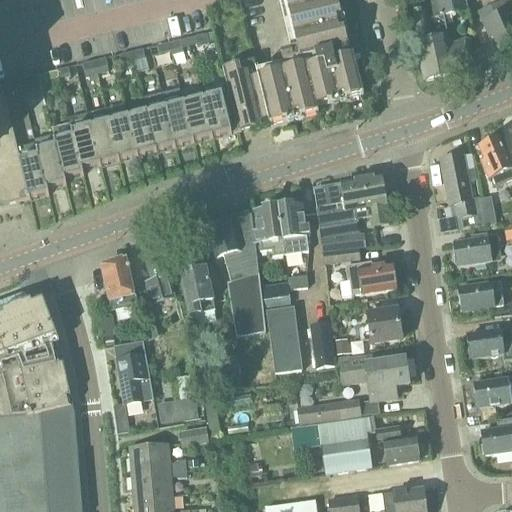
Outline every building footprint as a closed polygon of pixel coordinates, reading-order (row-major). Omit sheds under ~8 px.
[(240,77),(238,67),(223,71),(229,96),(237,136),(269,128),(318,116),(316,110),(362,98),(361,92),(353,58),(350,59),(335,0),(284,0),(301,69),(250,81),(248,75),(240,77)] [(434,0),(438,20),(466,15),(462,0),(434,0)] [(499,18),(496,11),(484,16),(487,23),(481,25),(487,39),(491,38),(499,55),(511,49),(511,24),(507,14),(499,18)] [(429,30),(426,20),(425,14),(409,17),(412,33),(429,30)] [(450,53),(449,49),(447,40),(444,27),(436,29),(434,18),(426,20),(429,30),(431,30),(436,56),(450,53)] [(442,81),(436,56),(431,30),(429,30),(412,33),(423,84),(442,81)] [(207,39),(194,41),(196,50),(209,47),(207,39)] [(436,56),(442,81),(454,79),(454,78),(471,71),(474,67),(470,46),(465,43),(449,49),(450,53),(436,56)] [(169,48),(171,56),(183,53),(181,45),(169,48)] [(171,56),(169,48),(157,50),(160,59),(171,56)] [(144,54),(132,57),(134,65),(146,62),(144,54)] [(134,65),(132,57),(120,60),(122,68),(134,65)] [(96,66),(98,75),(110,72),(107,64),(96,66)] [(98,75),(96,66),(84,69),(86,78),(98,75)] [(59,76),(61,84),(73,81),(71,73),(59,76)] [(61,84),(59,76),(47,79),(49,87),(61,84)] [(22,85),(24,94),(35,91),(33,83),(22,85)] [(24,94),(22,85),(10,88),(12,96),(24,94)] [(0,208),(29,202),(29,200),(2,88),(0,88),(0,208)] [(229,96),(202,103),(211,142),(237,136),(229,96)] [(183,107),(193,147),(211,142),(202,103),(183,107)] [(183,107),(165,112),(174,151),(193,147),(183,107)] [(146,117),(155,156),(174,151),(165,112),(146,117)] [(146,117),(127,122),(136,161),(155,156),(146,117)] [(109,126),(118,166),(136,161),(127,122),(109,126)] [(109,126),(91,131),(100,170),(118,166),(109,126)] [(72,135),(83,179),(84,179),(83,174),(100,170),(91,131),(72,135)] [(73,140),(55,145),(65,189),(66,189),(65,184),(83,179),(72,135),(71,136),(73,140)] [(498,142),(478,151),(484,165),(481,166),(487,182),(491,181),(496,191),(511,184),(511,176),(511,171),(498,142)] [(55,150),(37,154),(47,198),(48,198),(47,193),(65,189),(55,145),(54,145),(55,150)] [(29,202),(47,198),(37,154),(36,154),(37,159),(22,163),(31,200),(29,200),(29,202)] [(457,221),(477,218),(474,204),(471,205),(462,159),(440,164),(449,210),(455,209),(457,221)] [(313,193),(320,244),(348,240),(346,228),(357,226),(356,222),(369,220),(370,231),(388,228),(384,208),(385,208),(380,182),(376,179),(340,186),(340,188),(313,193)] [(277,210),(283,253),(284,259),(308,256),(306,240),(309,239),(307,228),(304,229),(301,210),(293,212),(292,208),(277,210)] [(491,208),(480,210),(484,230),(495,228),(491,208)] [(283,253),(277,210),(262,213),(262,216),(254,217),(256,235),(253,236),(255,248),(258,247),(259,256),(283,253)] [(215,262),(223,260),(230,287),(258,279),(255,250),(250,218),(206,232),(215,262)] [(511,228),(503,229),(505,245),(511,244),(511,228)] [(363,238),(348,240),(320,244),(322,256),(358,252),(364,251),(363,238)] [(459,272),(490,267),(488,254),(498,253),(496,240),(486,242),(485,240),(472,242),(473,245),(455,248),(459,272)] [(169,281),(173,280),(164,249),(143,255),(152,286),(145,288),(151,309),(175,302),(172,293),(169,281)] [(359,265),(358,252),(322,256),(323,269),(359,265)] [(126,262),(101,271),(111,314),(137,308),(126,262)] [(352,300),(395,293),(392,268),(371,271),(371,266),(345,270),(347,284),(349,284),(352,300)] [(188,320),(214,315),(212,305),(205,273),(179,279),(188,320)] [(307,278),(287,280),(289,292),(309,290),(307,278)] [(493,311),(503,310),(500,286),(489,288),(489,287),(459,292),(462,317),(493,312),(493,311)] [(263,295),(265,312),(291,309),(289,291),(263,295)] [(0,315),(27,305),(26,301),(24,300),(22,299),(20,300),(0,307),(0,315)] [(0,511),(80,511),(72,409),(59,352),(57,340),(41,300),(0,315),(0,511)] [(274,378),(302,374),(293,311),(266,315),(274,378)] [(371,347),(401,343),(396,313),(367,317),(368,329),(358,330),(360,345),(370,343),(371,347)] [(309,328),(315,372),(335,370),(329,325),(309,328)] [(148,344),(158,341),(154,329),(144,332),(148,344)] [(502,365),(511,363),(511,345),(509,333),(499,334),(468,338),(471,364),(501,359),(502,365)] [(334,343),(336,358),(352,356),(351,347),(347,347),(347,342),(334,343)] [(149,383),(142,345),(132,347),(135,361),(115,364),(123,409),(143,405),(139,384),(149,383)] [(408,388),(404,363),(403,353),(347,361),(348,368),(338,369),(341,390),(367,386),(370,407),(395,403),(393,390),(408,388)] [(224,395),(240,393),(235,361),(219,364),(224,395)] [(509,407),(511,406),(511,382),(506,383),(475,387),(478,412),(509,408),(509,407)] [(358,403),(316,409),(296,412),(299,430),(319,427),(361,421),(358,403)] [(160,429),(179,426),(175,406),(156,409),(160,429)] [(365,437),(375,436),(375,434),(373,421),(308,431),(309,438),(319,437),(325,479),(370,472),(365,437)] [(511,430),(481,435),(485,461),(511,456),(511,430)] [(398,431),(375,434),(375,436),(377,447),(383,446),(386,470),(418,465),(415,441),(400,443),(398,431)] [(207,447),(205,433),(180,437),(182,451),(207,447)] [(131,478),(186,473),(185,464),(176,465),(173,468),(169,468),(168,449),(129,452),(131,478)] [(186,473),(131,478),(133,502),(172,499),(170,481),(174,481),(177,482),(187,482),(186,473)] [(383,511),(425,511),(423,492),(382,497),(383,511)] [(172,511),(172,499),(133,502),(133,511),(172,511)] [(329,511),(357,511),(356,500),(329,504),(329,511)]
